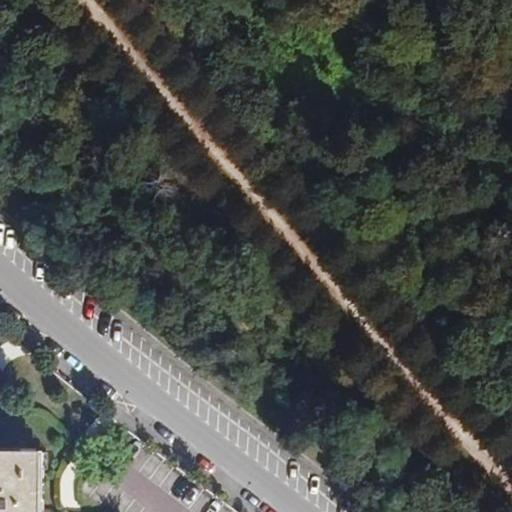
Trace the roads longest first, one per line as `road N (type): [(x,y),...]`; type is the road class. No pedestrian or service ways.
road 1 (track): [(92,0),(511,475)]
road 2 (tertiary): [(319,511),(0,256)]
